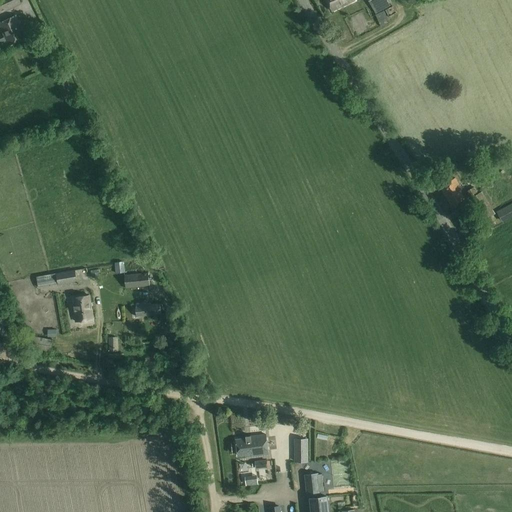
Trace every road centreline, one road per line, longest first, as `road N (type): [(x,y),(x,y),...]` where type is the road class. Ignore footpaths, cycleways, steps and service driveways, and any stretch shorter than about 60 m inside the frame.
road 1 (track): [(511,453),(0,360)]
road 2 (tertiary): [(511,342),(310,0)]
